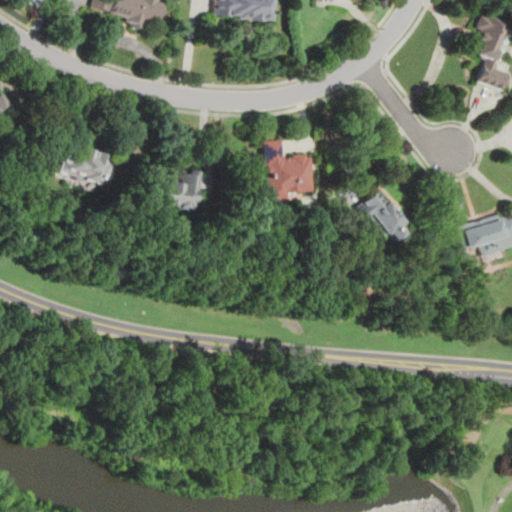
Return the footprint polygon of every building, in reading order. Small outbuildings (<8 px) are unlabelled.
[(108,0),(108,1),(104,0),(90,0),(88,9),(144,26),(146,19),(156,22),(163,0),(108,0)] [(268,20),(268,0),(211,0),(211,18),(268,20)] [(473,81),(499,89),(505,70),(491,65),(500,38),(508,41),(511,27),(511,23),(477,12),(465,52),(481,58),(473,81)] [(0,112),(11,100),(0,90),(0,112)] [(260,139),(263,196),(311,194),(309,153),(280,155),(279,138),(260,139)] [(105,153),(69,141),(58,170),(104,187),(112,164),(102,160),(105,153)] [(200,171),(182,168),(180,178),(148,173),(143,204),(193,212),(200,171)] [(388,245),(402,233),(396,225),(402,221),(376,187),(355,202),(388,245)] [(479,255),(511,246),(511,217),(510,210),(456,224),(463,249),(477,245),(479,255)]
